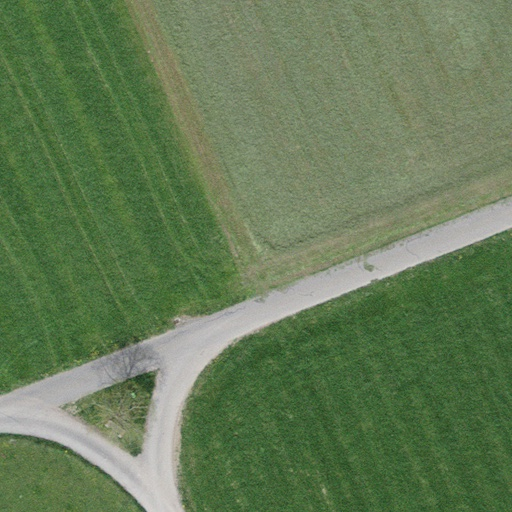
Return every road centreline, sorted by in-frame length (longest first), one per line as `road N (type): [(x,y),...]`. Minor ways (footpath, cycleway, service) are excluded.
road 1 (unclassified): [(196,336),(511,211)]
road 2 (unclassified): [(7,413),(196,336)]
road 3 (unclassified): [(7,413),(98,447),(156,488)]
road 4 (unclassified): [(156,488),(168,396),(196,336)]
